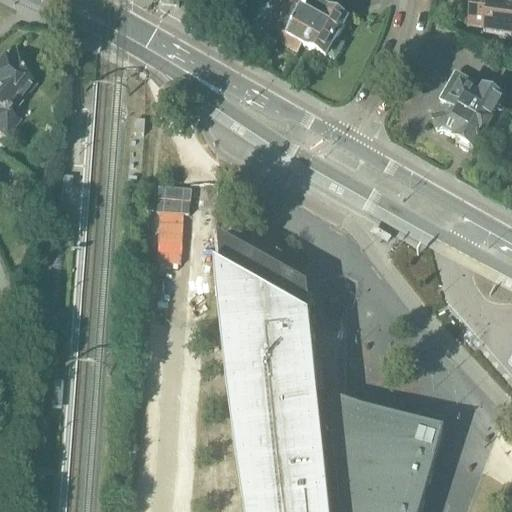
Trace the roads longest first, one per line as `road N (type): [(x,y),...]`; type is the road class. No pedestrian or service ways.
road 1 (secondary): [(60,0),(316,144)]
road 2 (secondary): [(316,144),(511,256)]
road 3 (residential): [(412,0),(394,62),(354,134),(316,144)]
